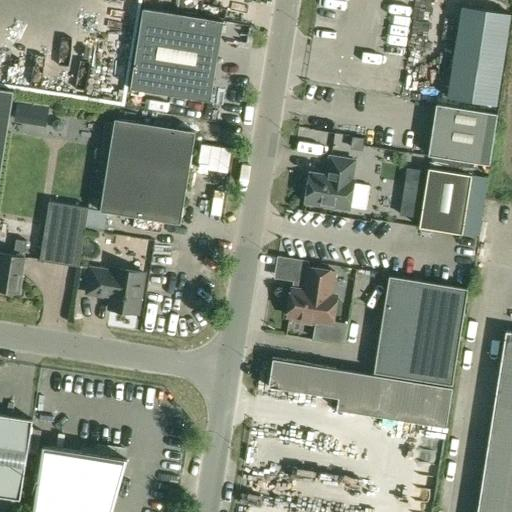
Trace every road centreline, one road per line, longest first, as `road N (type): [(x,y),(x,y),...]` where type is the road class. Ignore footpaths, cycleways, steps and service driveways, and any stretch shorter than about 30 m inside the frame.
road 1 (unclassified): [(288,0),(226,372)]
road 2 (unclassified): [(226,372),(0,336)]
road 3 (unclassified): [(226,372),(206,511)]
